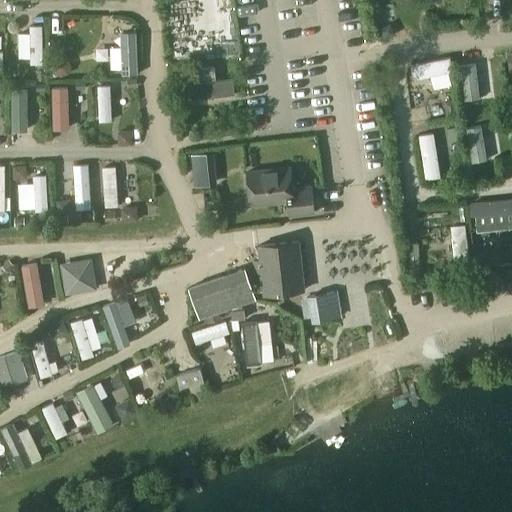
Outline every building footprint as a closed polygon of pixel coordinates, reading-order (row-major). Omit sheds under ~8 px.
[(399,0),(383,0),(384,23),(400,23),(399,0)] [(18,31),(18,61),(45,61),(46,24),(30,23),(30,32),(18,31)] [(141,74),(139,30),(123,31),(125,74),(141,74)] [(499,51),(466,64),(476,89),(509,76),(499,51)] [(415,78),(433,76),(434,87),(455,85),(452,57),(413,61),(415,78)] [(236,78),(218,78),(218,66),(195,67),(196,101),(237,100),(236,78)] [(97,120),(113,121),(115,84),(98,83),(97,120)] [(54,86),(54,129),(72,128),(71,86),(54,86)] [(31,127),(30,93),(12,94),(13,127),(31,127)] [(136,143),(135,129),(121,130),(121,144),(136,143)] [(423,179),(440,178),(438,133),(421,133),(423,179)] [(195,186),(214,185),(213,151),(195,152),(195,186)] [(0,163),(0,213),(8,214),(9,163),(0,163)] [(93,208),(91,163),(74,163),(76,209),(93,208)] [(13,165),(14,178),(26,177),(25,164),(13,165)] [(117,164),(101,166),(106,206),(122,204),(117,164)] [(290,167),(247,173),(250,205),(288,201),(289,215),(315,212),(312,187),(293,189),(290,167)] [(33,181),(18,181),(19,210),(37,210),(37,217),(50,216),(49,173),(33,173),(33,181)] [(477,230),(511,229),(511,198),(476,199),(477,230)] [(137,203),(123,207),(127,222),(141,218),(137,203)] [(469,223),(452,224),(452,237),(442,237),(443,259),(470,258),(469,223)] [(264,296),(304,291),(297,241),(257,247),(259,262),(252,263),(254,274),(261,273),(264,296)] [(320,250),(324,283),(379,276),(374,243),(320,250)] [(103,257),(106,281),(119,279),(115,255),(103,257)] [(75,260),(61,262),(65,289),(79,287),(75,260)] [(23,264),(29,305),(46,302),(40,262),(23,264)] [(220,313),(257,300),(246,268),(189,287),(200,319),(206,317),(208,325),(222,320),(220,313)] [(312,321),(327,318),(323,294),(308,296),(312,321)] [(118,346),(132,341),(119,299),(104,304),(118,346)] [(71,322),(82,356),(105,349),(94,315),(71,322)] [(271,317),(242,321),(249,363),(277,358),(271,317)] [(231,320),(191,329),(194,342),(234,334),(231,320)] [(0,349),(0,370),(6,395),(21,392),(10,347),(0,349)] [(48,350),(34,354),(40,377),(54,373),(48,350)] [(138,399),(152,395),(142,359),(129,363),(138,399)] [(177,375),(181,388),(203,381),(200,368),(177,375)] [(318,420),(361,402),(348,370),(304,388),(318,420)] [(100,432),(117,423),(94,382),(77,391),(100,432)] [(130,399),(117,404),(120,414),(114,416),(116,420),(135,413),(130,399)] [(55,401),(42,407),(57,438),(69,432),(55,401)] [(31,462),(43,458),(32,426),(20,430),(31,462)]
